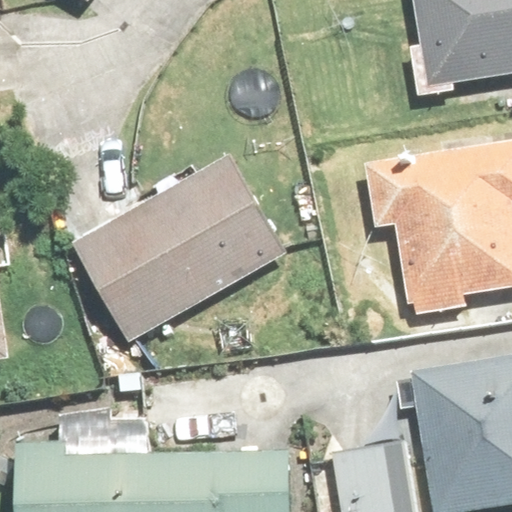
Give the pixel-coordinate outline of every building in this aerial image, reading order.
[(511,76),(511,0),(417,0),(431,89),(511,76)] [(471,310),(469,296),(511,291),(511,149),(508,150),(506,136),(446,143),(447,157),(372,166),(380,232),(405,229),(416,316),(471,310)] [(81,247),(130,343),(290,261),(241,165),(81,247)] [(511,362),(419,376),(439,511),(480,511),(511,507),(511,362)] [(292,511),(293,462),(75,461),(75,447),(25,447),(24,511),(292,511)] [(419,511),(412,449),(340,458),(346,511),(419,511)]
